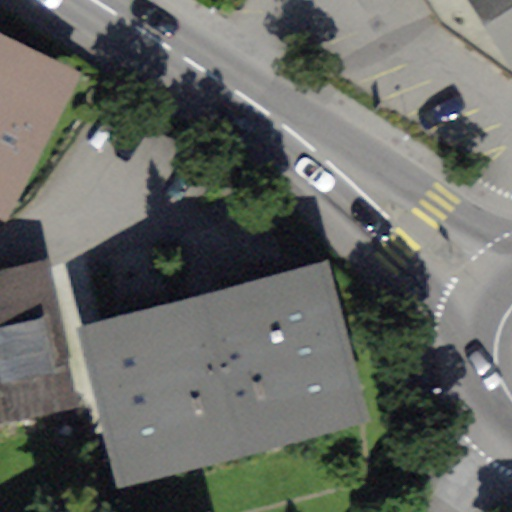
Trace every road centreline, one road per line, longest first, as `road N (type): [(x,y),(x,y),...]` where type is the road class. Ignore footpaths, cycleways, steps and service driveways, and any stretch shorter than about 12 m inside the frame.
road 1 (secondary): [(484,286),(296,135),(84,0)]
road 2 (secondary): [(484,286),(462,331),(459,360),(465,388),(499,434)]
